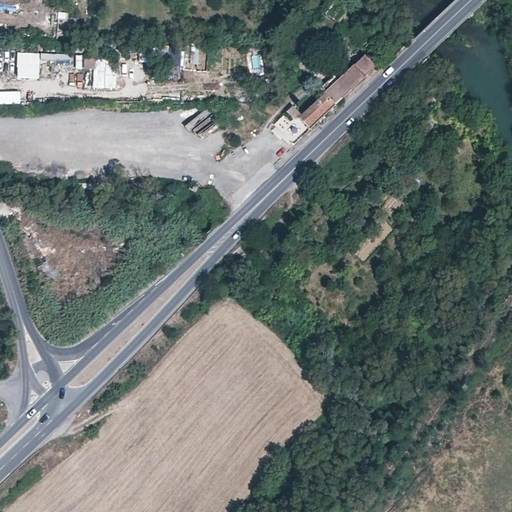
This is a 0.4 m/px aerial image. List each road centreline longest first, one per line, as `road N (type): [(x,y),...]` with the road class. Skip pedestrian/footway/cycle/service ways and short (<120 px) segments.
road 1 (primary): [(65,412),(213,261),(267,193)]
road 2 (primary): [(471,0),(267,193)]
road 3 (primary): [(267,193),(127,321)]
road 4 (tertiary): [(127,321),(62,353),(47,348),(18,299)]
